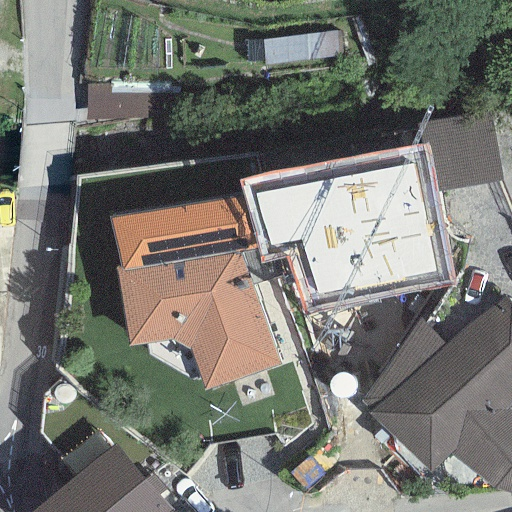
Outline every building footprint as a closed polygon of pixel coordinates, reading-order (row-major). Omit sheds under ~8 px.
[(97,91),(97,120),(169,120),(170,91),(97,91)] [(417,125),(421,146),(429,144),(437,192),(501,181),(489,112),(417,125)] [(286,258),(301,316),(456,286),(437,192),(429,144),(421,146),(238,180),(242,197),(256,251),(260,266),(286,258)] [(110,218),(119,265),(120,271),(242,254),(256,251),(242,197),(110,218)] [(119,265),(114,267),(129,347),(175,342),(190,350),(204,391),(280,364),(242,254),(120,271),(119,265)] [(419,317),(361,401),(370,411),(366,414),(431,472),(449,455),(495,489),(511,493),(511,411),(509,407),(511,405),(511,304),(507,299),(444,345),(419,317)] [(113,442),(32,511),(170,511),(172,511),(158,495),(164,490),(150,474),(145,478),(113,442)]
